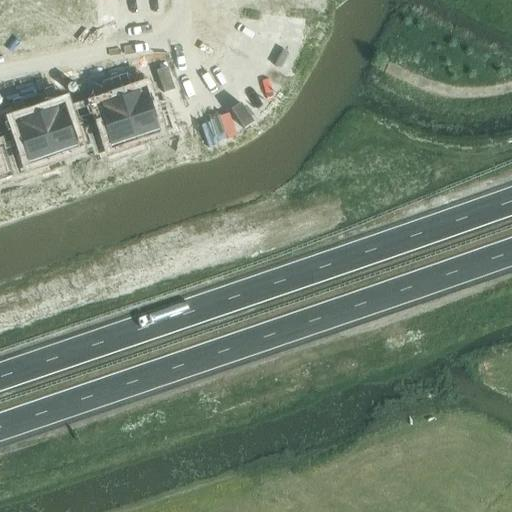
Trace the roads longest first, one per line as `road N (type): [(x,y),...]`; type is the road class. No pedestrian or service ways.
road 1 (trunk): [(511,202),(0,377)]
road 2 (trunk): [(0,428),(511,254)]
road 3 (track): [(0,77),(39,62),(152,45),(172,31),(183,0)]
